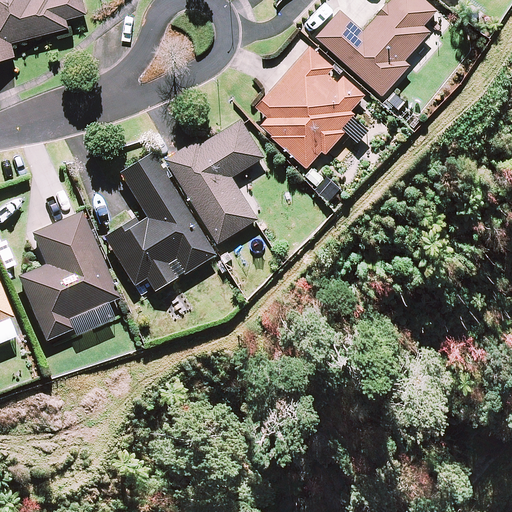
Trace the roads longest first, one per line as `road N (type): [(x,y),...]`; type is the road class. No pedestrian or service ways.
road 1 (residential): [(226,36),(216,63),(153,96),(109,102)]
road 2 (residential): [(109,102),(180,0)]
